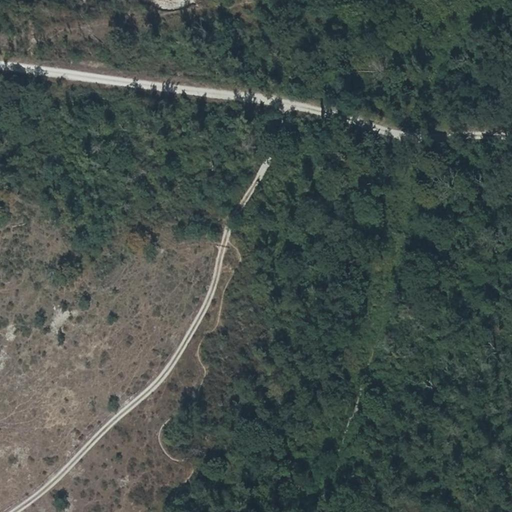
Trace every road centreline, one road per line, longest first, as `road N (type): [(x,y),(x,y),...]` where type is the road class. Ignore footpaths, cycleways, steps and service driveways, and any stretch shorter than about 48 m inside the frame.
road 1 (track): [(511,134),(407,136),(284,104),(0,66)]
road 2 (track): [(13,511),(53,483),(171,364),(215,288),(232,219),(268,156),(284,104)]
